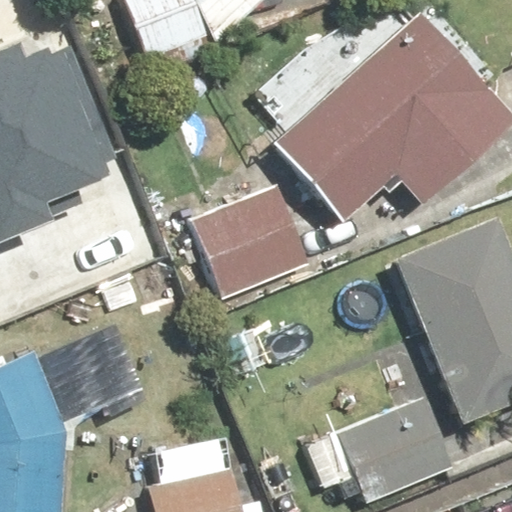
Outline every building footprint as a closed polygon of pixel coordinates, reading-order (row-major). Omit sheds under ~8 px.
[(506,120),(407,13),(264,145),(335,222),(383,177),(411,207),(506,120)] [(0,240),(32,230),(24,208),(89,185),(44,58),(0,72),(0,240)] [(264,177),(171,218),(207,300),(300,258),(264,177)] [(511,280),(485,217),(383,260),(453,423),(511,398),(511,280)] [(176,242),(67,282),(74,303),(134,280),(148,317),(197,299),(176,242)] [(0,359),(0,511),(49,511),(55,434),(24,351),(0,359)] [(409,394),(285,442),(304,489),(333,478),(343,503),(436,466),(409,394)] [(226,511),(210,432),(123,450),(135,511),(226,511)]
